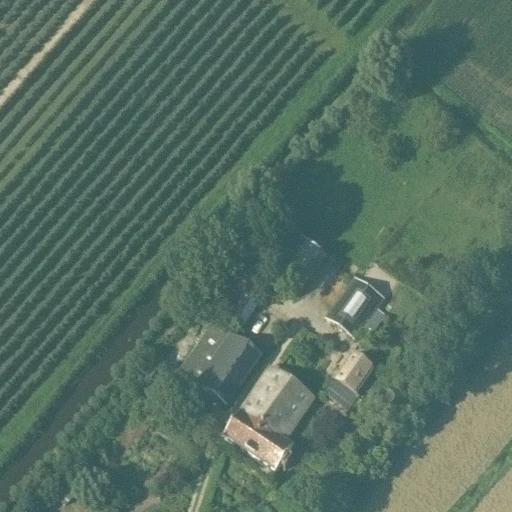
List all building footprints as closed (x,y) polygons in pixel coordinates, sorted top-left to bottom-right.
[(293,235),(264,274),(298,301),(328,262),(293,235)] [(355,342),(384,301),(355,280),(326,320),(355,342)] [(232,281),(212,312),(243,333),(263,302),(232,281)] [(225,410),(261,360),(214,326),(178,377),(225,410)] [(354,357),(326,398),(349,414),(360,398),(356,396),(373,371),(354,357)] [(284,446),(285,446),(314,402),(271,373),(241,418),(284,446)] [(285,446),(284,446),(241,418),(224,441),(260,466),(275,476),(293,451),(285,446)] [(64,508),(73,497),(64,489),(55,500),(64,508)]
